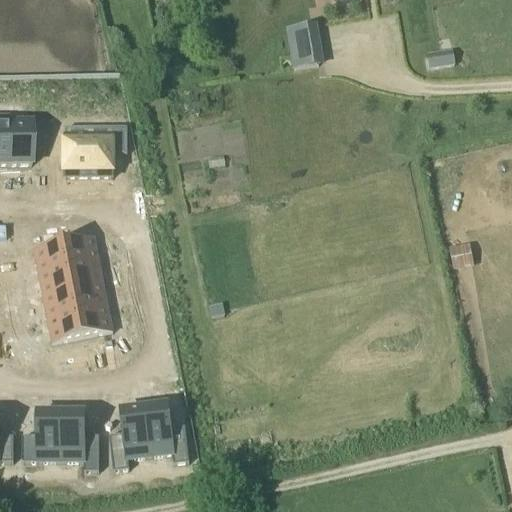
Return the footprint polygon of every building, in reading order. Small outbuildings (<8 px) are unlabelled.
[(310,29),(285,33),(292,73),(317,69),(310,29)] [(455,73),(453,58),(428,61),(430,76),(455,73)] [(37,82),(37,93),(47,93),(47,82),(37,82)] [(47,82),(47,93),(57,93),(57,82),(47,82)] [(161,95),(145,96),(146,118),(162,117),(161,95)] [(97,96),(30,98),(30,117),(98,115),(97,96)] [(0,129),(0,169),(8,170),(8,130),(0,129)] [(8,130),(8,170),(30,170),(30,130),(8,130)] [(88,142),(88,182),(112,182),(112,159),(126,159),(126,132),(111,132),(111,142),(88,142)] [(64,142),(64,182),(88,182),(88,142),(64,142)] [(133,254),(133,234),(115,234),(115,253),(133,254)] [(73,240),(62,242),(63,250),(75,247),(73,240)] [(62,242),(50,244),(51,252),(63,250),(62,242)] [(75,247),(63,250),(68,273),(98,267),(97,264),(93,244),(75,247)] [(51,252),(33,256),(37,275),(37,279),(68,273),(63,250),(51,252)] [(109,261),(97,264),(98,267),(99,272),(111,269),(109,261)] [(98,267),(68,273),(72,296),(102,290),(99,272),(98,267)] [(68,273),(37,279),(38,283),(42,302),(72,296),(68,273)] [(37,275),(25,278),(26,286),(38,283),(37,279),(37,275)] [(102,290),(72,296),(77,319),(107,313),(106,309),(102,290)] [(72,296),(42,302),(46,321),(46,325),(77,319),(72,296)] [(118,307),(106,309),(107,313),(108,317),(119,315),(118,307)] [(220,307),(207,310),(210,320),(222,317),(220,307)] [(107,313),(77,319),(81,343),(93,341),(111,337),(108,317),(107,313)] [(77,319),(46,325),(47,329),(51,349),(69,345),(81,343),(77,319)] [(46,321),(34,323),(35,331),(47,329),(46,325),(46,321)] [(93,341),(81,343),(83,351),(95,348),(93,341)] [(81,343),(69,345),(71,353),(83,351),(81,343)] [(167,412),(143,414),(148,454),(171,451),(172,461),(187,459),(184,433),(170,435),(167,412)] [(122,440),(108,442),(111,468),(126,466),(124,457),(148,454),(143,414),(119,417),(122,440)] [(21,442),(21,468),(36,468),(36,459),(60,459),(60,419),(36,419),(36,442),(21,442)] [(60,419),(60,459),(83,459),(83,468),(98,468),(98,442),(84,442),(84,419),(60,419)] [(0,468),(12,468),(12,442),(0,441),(0,468)]
